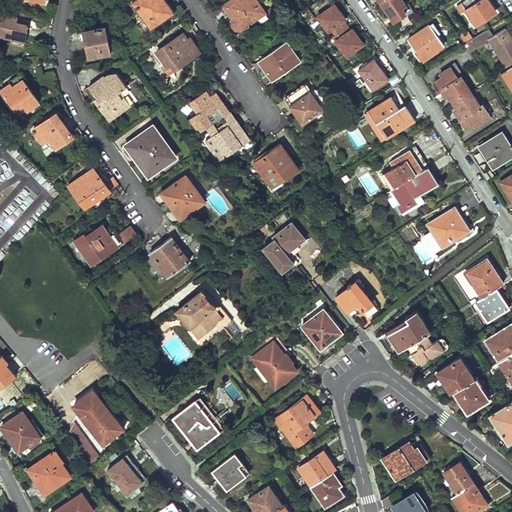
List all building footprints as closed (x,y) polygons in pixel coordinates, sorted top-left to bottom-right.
[(165,0),(134,0),(132,2),(151,28),(174,11),(165,0)] [(265,12),(256,0),(231,0),(224,5),(233,18),(232,21),(232,23),(233,26),(235,28),(238,29),(241,29),(265,12)] [(403,0),(381,0),(380,1),(388,13),(394,20),(405,12),(402,8),(406,4),(403,0)] [(490,4),(487,0),(466,0),(462,3),(476,25),(496,12),(490,4)] [(340,13),(334,5),(318,17),(332,37),(347,26),(343,21),(345,20),(340,13)] [(14,21),(14,17),(0,13),(0,36),(15,39),(15,35),(26,38),(27,32),(29,25),(14,21)] [(444,44),(430,24),(407,39),(414,50),(413,51),(417,57),(420,61),(444,44)] [(347,26),(332,37),(346,56),(363,44),(358,37),(352,29),(350,31),(347,26)] [(110,53),(105,27),(84,31),(85,40),(89,57),(110,53)] [(471,39),(464,29),(457,33),(464,43),(471,39)] [(511,40),(510,37),(505,29),(489,39),(506,68),(511,64),(511,45),(511,40)] [(198,52),(183,33),(157,51),(168,66),(171,64),(175,69),(198,52)] [(471,39),(464,43),(470,52),(482,44),(476,36),(471,39)] [(287,40),(259,60),(273,80),(301,60),(287,40)] [(383,71),(374,59),(358,70),(373,90),(389,79),(383,71)] [(168,66),(165,68),(169,74),(175,69),(171,64),(168,66)] [(511,64),(506,68),(500,72),(511,90),(511,64)] [(41,66),(27,69),(29,77),(43,74),(41,66)] [(458,80),(451,68),(440,75),(442,77),(436,81),(439,86),(442,90),(445,88),(449,95),(448,95),(453,103),(470,91),(462,78),(458,80)] [(98,106),(109,120),(131,104),(125,96),(123,96),(122,96),(119,91),(127,85),(117,72),(108,74),(105,76),(104,75),(88,86),(96,97),(101,104),(98,106)] [(23,103),(27,109),(39,101),(30,88),(18,73),(2,84),(4,86),(0,90),(14,109),(23,103)] [(214,76),(208,80),(212,85),(217,82),(214,76)] [(324,109),(326,107),(327,104),(326,102),(318,90),(316,89),(313,89),(311,91),(305,83),(285,97),(303,123),(324,109)] [(197,113),(189,118),(199,133),(205,128),(213,123),(224,115),(230,111),(216,92),(211,95),(206,89),(189,102),(197,113)] [(479,105),(470,91),(453,103),(456,109),(458,107),(462,115),(459,117),(462,123),(465,127),(472,123),(473,126),(489,116),(481,104),(479,105)] [(392,97),(370,111),(387,138),(415,120),(410,113),(406,106),(400,109),(392,97)] [(242,128),(230,111),(224,115),(230,123),(232,122),(237,130),(242,128)] [(370,111),(365,114),(382,141),(387,138),(370,111)] [(66,126),(57,114),(35,129),(40,136),(47,132),(57,146),(72,136),(66,126)] [(213,123),(205,128),(212,137),(205,141),(216,156),(224,150),(228,156),(242,146),(239,140),(247,135),(242,128),(237,130),(232,122),(230,123),(219,131),(213,123)] [(165,140),(154,126),(130,144),(141,158),(137,161),(147,176),(173,158),(162,142),(165,140)] [(486,159),(493,169),(511,156),(511,147),(502,131),(487,140),(490,143),(478,146),(486,159)] [(304,133),(297,137),(304,147),(310,143),(304,133)] [(242,146),(250,140),(247,135),(239,140),(242,146)] [(299,169),(280,143),(254,162),(273,188),(299,169)] [(384,172),(394,188),(428,166),(421,156),(415,146),(390,162),(393,167),(384,172)] [(220,162),(228,156),(224,150),(216,156),(220,162)] [(394,188),(391,189),(400,204),(397,206),(401,213),(423,200),(420,196),(439,183),(435,178),(428,166),(394,188)] [(104,182),(93,167),(74,181),(90,204),(118,184),(112,175),(104,182)] [(511,174),(501,181),(506,191),(511,199),(511,174)] [(204,198),(186,175),(162,192),(168,202),(181,219),(194,209),(192,207),(204,198)] [(273,188),(263,195),(269,205),(280,198),(273,188)] [(455,207),(427,224),(442,248),(460,237),(458,234),(468,227),(463,220),(455,207)] [(262,250),(282,274),(294,264),(286,255),(301,242),(292,232),(296,229),(290,222),(271,238),(273,240),(262,250)] [(84,233),(74,240),(91,265),(116,247),(105,232),(108,231),(103,223),(86,235),(84,233)] [(130,225),(117,235),(123,243),(136,234),(130,225)] [(105,232),(116,247),(123,243),(117,235),(112,228),(108,231),(105,232)] [(301,242),(305,239),(296,229),(292,232),(301,242)] [(163,242),(150,252),(169,277),(190,261),(172,236),(163,242)] [(479,264),(466,273),(482,298),(495,289),(501,285),(495,275),(497,274),(494,269),(489,261),(480,266),(479,264)] [(349,288),(336,298),(345,309),(348,312),(358,304),(367,316),(372,312),(378,308),(362,288),(365,286),(360,279),(352,285),(351,283),(348,286),(349,288)] [(482,298),(476,301),(488,320),(507,308),(502,300),(495,289),(482,298)] [(202,290),(176,310),(203,343),(224,327),(222,324),(227,321),(202,290)] [(341,331),(323,309),(302,325),(315,342),(319,340),(324,345),(333,338),(341,331)] [(405,323),(388,334),(394,344),(399,352),(404,348),(426,334),(430,331),(417,310),(406,317),(409,322),(405,325),(405,323)] [(222,324),(224,327),(231,336),(239,330),(230,318),(227,321),(222,324)] [(511,323),(486,340),(499,361),(511,352),(511,323)] [(433,342),(426,334),(404,348),(409,356),(412,354),(415,358),(420,365),(427,361),(427,356),(432,357),(444,349),(438,339),(433,342)] [(269,345),(252,359),(275,388),(296,371),(275,344),(269,345)] [(0,387),(17,375),(0,352),(0,387)] [(511,352),(499,361),(511,381),(511,352)] [(474,378),(460,357),(437,372),(445,385),(450,393),(453,392),(474,378)] [(16,373),(23,367),(14,358),(8,363),(16,373)] [(483,383),(478,375),(474,378),(453,392),(459,402),(462,405),(463,404),(469,412),(488,399),(479,385),(483,383)] [(100,435),(105,441),(124,427),(94,388),(80,399),(75,403),(80,409),(78,411),(82,417),(85,415),(95,430),(93,431),(98,437),(100,435)] [(313,402),(307,395),(276,418),(296,446),(313,433),(305,421),(320,410),(313,402)] [(201,406),(195,399),(174,416),(186,432),(184,433),(188,438),(197,449),(220,431),(212,420),(220,414),(208,400),(201,406)] [(511,400),(491,414),(509,442),(511,439),(511,400)] [(24,411),(3,426),(12,439),(19,449),(40,434),(24,411)] [(88,464),(88,466),(99,458),(74,423),(67,436),(88,464)] [(410,440),(382,458),(388,467),(396,479),(426,459),(417,445),(414,447),(410,440)] [(72,474),(55,450),(32,467),(39,477),(36,479),(46,493),(72,474)] [(329,459),(323,451),(298,467),(310,485),(331,472),(335,469),(329,459)] [(235,452),(231,455),(246,475),(250,471),(235,452)] [(138,469),(126,455),(108,471),(127,494),(141,482),(133,472),(138,469)] [(246,475),(231,455),(212,471),(220,481),(227,490),(246,475)] [(466,471),(459,461),(444,471),(457,492),(473,482),(466,471)] [(331,472),(310,485),(324,506),(340,496),(334,488),(340,484),(337,481),(331,472)] [(457,492),(452,495),(463,511),(472,511),(487,503),(480,492),(473,482),(457,492)] [(255,507),(258,511),(270,511),(282,504),(274,493),(270,495),(265,487),(248,499),(254,507),(255,507)] [(393,505),(397,511),(425,511),(427,511),(414,492),(403,498),(398,490),(381,500),(383,508),(393,505)] [(89,501),(83,492),(52,511),(92,511),(93,510),(88,502),(89,501)] [(172,502),(157,511),(173,511),(177,509),(172,502)] [(288,511),(283,503),(282,504),(270,511),(288,511)]
